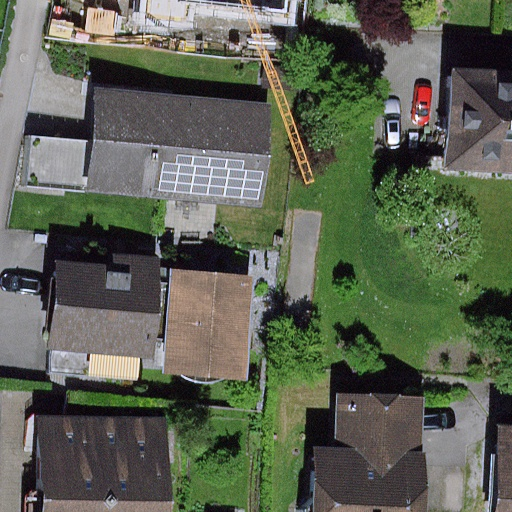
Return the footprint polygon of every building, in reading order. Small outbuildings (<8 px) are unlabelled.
[(117,0),(115,10),(226,31),(231,0),(117,0)] [(511,66),(461,64),(455,163),(511,166),(511,66)] [(272,198),(280,116),(113,100),(105,181),(272,198)] [(62,256),(54,345),(99,349),(97,373),(145,377),(147,360),(157,361),(167,252),(119,248),(118,261),(62,256)] [(264,270),(166,262),(158,361),(168,362),(168,371),(255,378),(264,270)] [(435,511),(442,402),(358,397),(354,462),(335,461),(331,511),(435,511)] [(173,511),(174,430),(50,429),(50,511),(173,511)]
